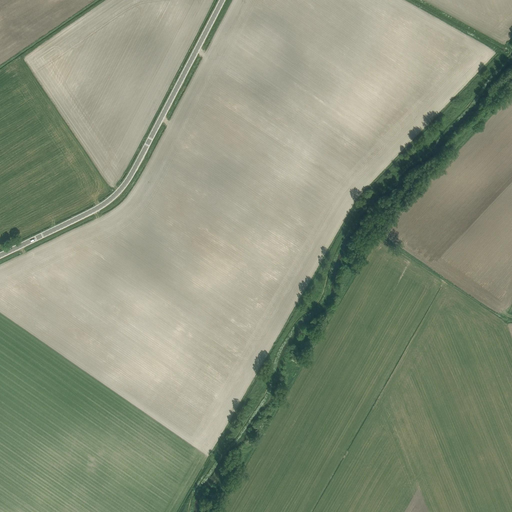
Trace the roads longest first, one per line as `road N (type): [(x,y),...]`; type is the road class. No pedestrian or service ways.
road 1 (track): [(191,511),(203,482),(267,400),(286,339),(320,310),(340,249),(365,207),(424,156),(511,56)]
road 2 (unclassified): [(0,255),(116,194),(222,0)]
